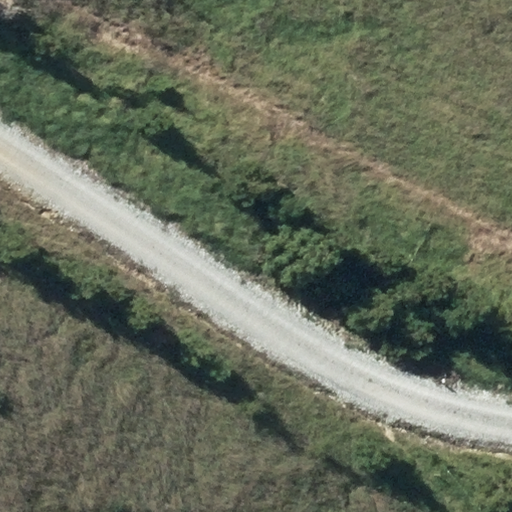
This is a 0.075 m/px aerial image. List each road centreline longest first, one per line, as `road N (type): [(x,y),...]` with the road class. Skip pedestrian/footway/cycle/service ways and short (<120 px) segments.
road 1 (track): [(0,144),(215,296),(364,378)]
road 2 (track): [(364,378),(511,421)]
